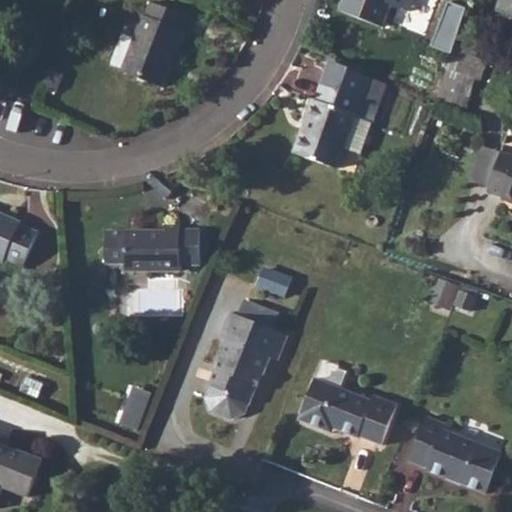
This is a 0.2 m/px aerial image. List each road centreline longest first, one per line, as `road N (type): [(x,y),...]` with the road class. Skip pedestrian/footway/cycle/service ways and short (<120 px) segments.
road 1 (residential): [(294,0),(255,83),(192,140),(116,164),(32,168),(0,154)]
road 2 (unknown): [(511,279),(477,264),(464,248),(472,93)]
road 3 (residential): [(361,511),(280,485),(267,491),(259,511)]
